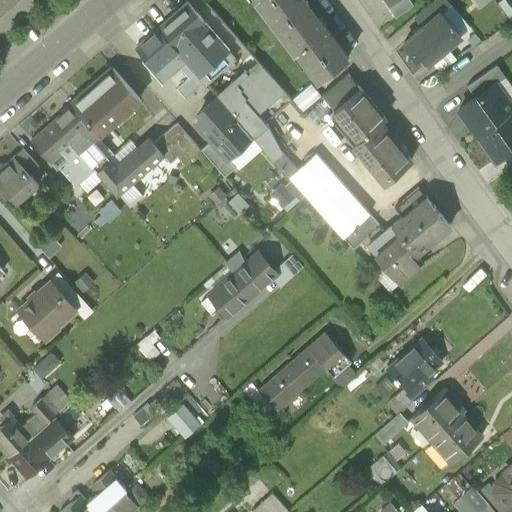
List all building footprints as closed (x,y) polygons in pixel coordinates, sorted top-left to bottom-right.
[(0,0),(0,18),(21,0),(0,0)] [(251,0),(276,30),(313,0),(312,0),(251,0)] [(313,0),(276,30),(320,84),(357,53),(313,0)] [(408,0),(380,0),(395,20),(413,7),(408,0)] [(511,7),(506,0),(500,5),(511,20),(511,7)] [(199,77),(229,50),(186,2),(157,28),(186,62),(199,77)] [(430,72),(469,39),(444,9),(405,42),(430,72)] [(186,62),(157,28),(136,47),(146,57),(141,61),(162,84),(186,62)] [(258,62),(218,98),(252,136),(266,123),(258,114),(283,91),(258,62)] [(498,66),(468,88),(477,100),(500,83),(507,78),(498,66)] [(323,98),(337,114),(365,89),(351,74),(323,98)] [(105,143),(145,108),(117,76),(76,112),(105,143)] [(462,110),(481,136),(511,113),(511,99),(500,83),(477,100),(462,110)] [(365,89),(337,114),(357,138),(351,143),(384,181),(413,157),(383,121),(388,117),(365,89)] [(226,158),(252,136),(218,98),(216,96),(198,113),(202,118),(196,124),(226,158)] [(105,143),(76,112),(57,128),(95,170),(122,199),(174,152),(186,165),(200,153),(169,119),(122,162),(105,143)] [(511,113),(481,136),(500,163),(511,154),(511,113)] [(252,136),(289,178),(298,170),(282,151),(266,123),(252,136)] [(95,170),(57,128),(38,145),(75,188),(95,170)] [(371,215),(316,154),(298,170),(289,178),(344,240),(367,218),(371,215)] [(1,181),(26,209),(47,191),(22,163),(1,181)] [(268,190),(286,208),(297,198),(280,179),(268,190)] [(394,209),(401,217),(426,195),(418,187),(394,209)] [(401,217),(393,224),(395,225),(419,252),(451,223),(426,195),(401,217)] [(367,218),(344,240),(353,250),(377,230),(367,218)] [(366,252),(396,284),(425,258),(419,252),(395,225),(366,252)] [(39,247),(51,260),(62,250),(50,237),(39,247)] [(268,257),(241,279),(257,298),(278,281),(283,276),(279,270),(268,257)] [(283,276),(278,281),(284,288),(305,269),(294,257),(279,270),(283,276)] [(59,274),(50,282),(78,313),(85,320),(93,313),(59,274)] [(229,322),(257,298),(241,279),(213,304),(229,322)] [(18,311),(45,341),(78,313),(50,282),(18,311)] [(135,341),(148,357),(162,346),(150,330),(135,341)] [(328,332),(260,391),(279,413),(326,372),(334,381),(355,363),(328,332)] [(432,371),(446,359),(428,339),(389,374),(391,376),(406,394),(432,371)] [(439,380),(432,371),(406,394),(414,402),(439,380)] [(401,413),(414,402),(406,394),(391,376),(376,389),(399,415),(401,413)] [(176,380),(132,418),(139,427),(184,388),(176,380)] [(55,388),(40,401),(56,420),(71,407),(55,388)] [(448,390),(414,421),(433,442),(466,413),(468,411),(448,390)] [(32,408),(39,415),(48,427),(56,420),(40,401),(32,408)] [(180,406),(167,417),(176,428),(189,416),(180,406)] [(374,436),(384,447),(410,424),(401,413),(399,415),(374,436)] [(466,413),(433,442),(452,463),(484,434),(466,413)] [(0,430),(0,447),(9,459),(48,427),(39,415),(24,428),(15,417),(0,430)] [(189,416),(176,428),(185,439),(199,427),(189,416)] [(48,427),(9,459),(27,480),(74,441),(56,420),(48,427)] [(511,432),(503,440),(511,450),(511,449),(511,432)] [(383,456),(368,470),(382,486),(398,472),(383,456)] [(79,497),(61,511),(110,511),(130,495),(110,471),(92,487),(101,497),(89,508),(79,497)] [(511,511),(511,483),(507,479),(499,486),(499,498),(511,511)] [(491,511),(471,488),(451,506),(456,511),(491,511)] [(272,494),(251,511),(287,511),(288,511),(272,494)] [(130,495),(110,511),(136,511),(142,507),(130,495)]
